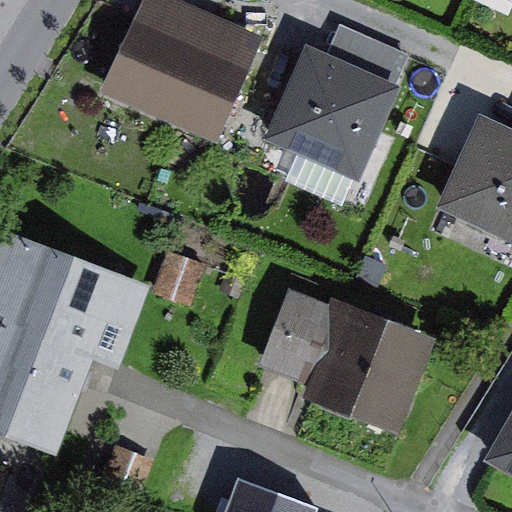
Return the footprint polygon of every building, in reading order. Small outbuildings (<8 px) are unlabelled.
[(269,42),(175,0),(159,0),(120,88),(227,136),(269,42)] [(332,58),(401,89),(416,55),(347,24),(332,58)] [(362,176),(401,89),(332,58),(314,50),(275,137),(362,176)] [(511,135),(489,125),(452,207),(511,234),(511,135)] [(166,289),(20,230),(0,280),(0,430),(71,459),(112,357),(134,366),(166,289)] [(333,309),(292,293),(263,367),(307,384),(301,399),(398,437),(436,341),(336,301),(333,309)] [(511,406),(478,467),(511,486),(511,406)] [(170,460),(133,443),(111,492),(148,509),(170,460)]
